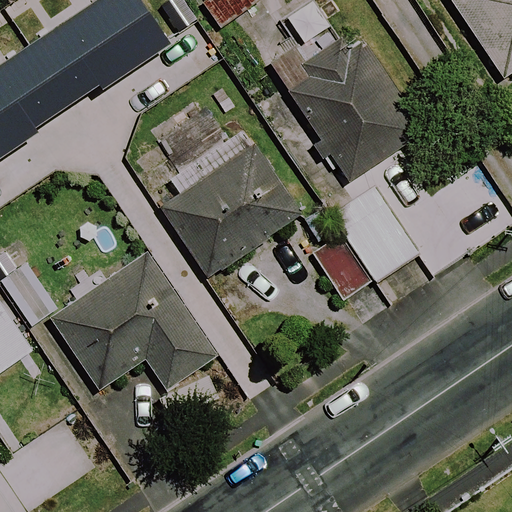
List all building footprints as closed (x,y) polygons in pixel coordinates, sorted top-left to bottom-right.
[(511,0),(451,0),(503,78),(511,72),(511,0)] [(406,101),(367,41),(346,54),(340,43),(304,66),(296,54),(276,67),(349,181),(415,140),(395,108),(406,101)] [(249,116),(207,51),(180,68),(223,134),(249,116)] [(305,217),(259,146),(163,208),(210,279),(305,217)] [(347,237),(376,281),(420,252),(377,187),(333,216),(347,237)] [(0,324),(54,284),(0,211),(0,324)] [(218,354),(148,254),(53,319),(101,388),(146,358),(168,389),(218,354)] [(0,456),(47,427),(4,357),(0,359),(0,456)]
